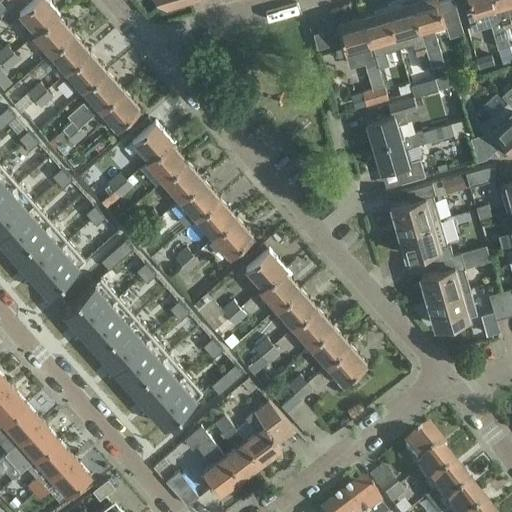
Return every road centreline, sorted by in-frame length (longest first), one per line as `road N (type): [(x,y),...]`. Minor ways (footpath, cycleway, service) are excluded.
road 1 (residential): [(441,377),(149,50)]
road 2 (residential): [(171,511),(0,318)]
road 3 (residential): [(273,511),(441,377)]
road 4 (residential): [(149,50),(308,0)]
